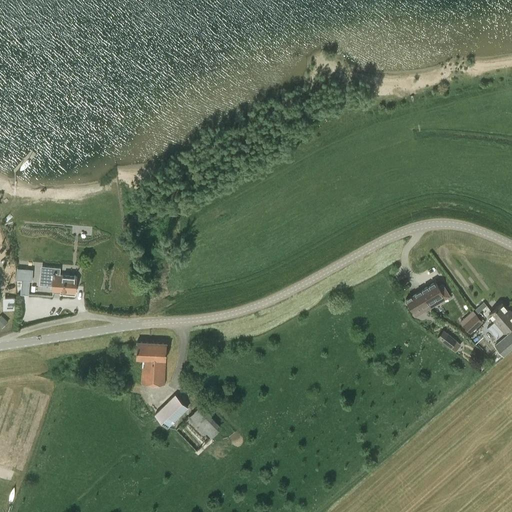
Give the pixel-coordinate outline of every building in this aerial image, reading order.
[(59,275),(60,268),(41,266),(40,280),(53,281),(52,291),(75,292),(77,276),(59,275)] [(29,281),(31,281),(32,272),(23,271),(21,294),(28,295),(29,281)] [(435,282),(420,291),(430,308),(439,303),(437,299),(447,292),(443,284),(438,287),(435,282)] [(420,291),(410,296),(405,299),(415,317),(430,308),(420,291)] [(13,299),(6,299),(6,308),(14,309),(14,305),(14,302),(13,302),(13,299)] [(511,324),(511,312),(511,313),(501,303),(488,314),(494,322),(487,328),(496,339),(511,324)] [(473,310),(459,321),(469,333),(482,322),(473,310)] [(443,329),(437,338),(450,348),(457,340),(443,329)] [(511,329),(494,345),(503,356),(511,348),(511,329)] [(137,341),(136,358),(142,358),(141,383),(165,385),(166,359),(167,343),(137,341)] [(187,408),(174,395),(155,414),(168,428),(187,408)] [(184,420),(193,430),(197,426),(209,438),(221,427),(201,405),(184,420)]
